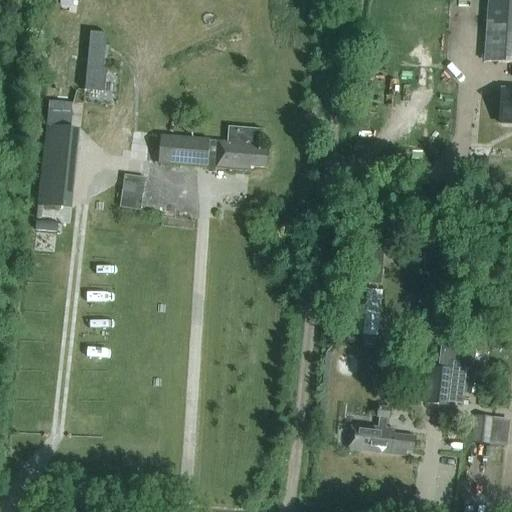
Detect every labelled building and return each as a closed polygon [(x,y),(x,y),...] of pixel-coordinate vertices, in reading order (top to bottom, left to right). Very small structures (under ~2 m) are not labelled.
[(511,0),(487,0),(483,63),(511,64),(511,0)] [(77,21),(70,76),(87,78),(90,57),(89,57),(93,22),(77,21)] [(511,125),(511,91),(502,91),(499,125),(511,125)] [(158,164),(163,164),(207,168),(249,173),(249,168),(267,169),(268,151),(259,150),(260,131),(228,129),(227,142),(165,138),(145,137),(144,160),(158,161),(158,164)] [(124,175),(123,184),(119,208),(140,212),(145,179),(124,175)] [(474,365),(476,350),(440,347),(438,368),(430,367),(426,404),(447,406),(447,404),(463,405),(466,372),(474,365)] [(413,453),(414,438),(395,436),(395,431),(386,430),(387,420),(389,420),(390,410),(378,408),(377,419),(379,419),(378,429),(352,426),(349,451),(405,458),(406,453),(413,453)] [(494,418),(473,416),(470,444),(491,446),(494,418)]
